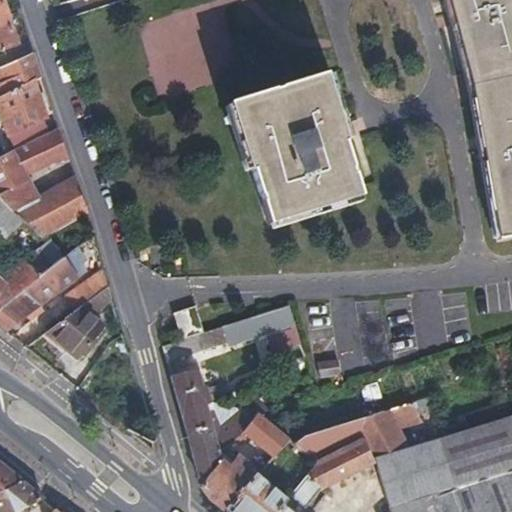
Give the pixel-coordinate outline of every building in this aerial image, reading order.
[(432,0),(449,52),(461,94),(471,132),(494,239),(511,231),(511,52),(496,0),(432,0)] [(0,51),(17,45),(6,16),(0,18),(0,51)] [(0,97),(28,84),(40,78),(31,53),(0,67),(0,97)] [(364,197),(329,78),(232,107),(252,174),(254,173),(269,227),(364,197)] [(34,99),(28,84),(0,97),(0,126),(3,133),(42,115),(38,109),(43,105),(39,96),(34,99)] [(0,184),(66,160),(56,128),(0,159),(0,184)] [(0,213),(16,229),(21,224),(28,218),(30,216),(42,210),(26,191),(70,173),(66,160),(0,184),(0,213)] [(48,237),(84,216),(77,195),(42,210),(30,216),(48,237)] [(0,306),(58,263),(41,243),(40,243),(0,274),(0,306)] [(0,306),(0,327),(7,333),(81,275),(67,256),(58,263),(0,306)] [(105,283),(101,270),(73,293),(81,303),(105,283)] [(93,312),(108,295),(105,286),(83,304),(93,312)] [(178,340),(160,346),(164,361),(267,330),(291,323),(285,306),(199,333),(178,340)] [(171,313),(178,340),(199,333),(192,306),(171,313)] [(78,308),(46,334),(79,360),(103,328),(78,308)] [(291,323),(267,330),(274,353),(298,344),(291,323)] [(340,359),(313,362),(319,382),(343,376),(340,359)] [(192,369),(169,376),(172,387),(185,434),(199,430),(194,414),(211,409),(209,403),(202,385),(198,386),(192,369)] [(430,394),(386,408),(396,428),(421,420),(419,413),(436,408),(430,394)] [(199,430),(185,434),(200,484),(220,461),(221,455),(244,430),(259,415),(260,413),(264,409),(254,400),(219,433),(211,409),(194,414),(199,430)] [(351,419),(373,466),(393,509),(410,503),(429,497),(404,445),(396,428),(386,408),(351,419)] [(259,415),(244,430),(275,457),(292,441),(259,415)] [(511,468),(511,430),(509,420),(507,416),(433,437),(448,490),(462,485),(511,468)] [(288,500),(278,511),(294,511),(293,511),(297,503),(302,508),(317,491),(373,466),(351,419),(307,434),(296,445),(318,465),(288,500)] [(433,437),(404,445),(429,497),(448,490),(433,437)] [(220,461),(200,484),(210,500),(224,511),(255,477),(245,470),(248,466),(239,458),(230,469),(220,461)] [(0,492),(22,483),(0,465),(0,492)] [(511,475),(511,468),(462,485),(465,492),(511,475)] [(255,477),(224,511),(225,511),(278,511),(288,500),(257,475),(255,477)] [(441,511),(443,511),(442,511),(511,511),(511,475),(465,492),(462,485),(448,490),(429,497),(410,503),(393,511),(441,511)] [(0,511),(15,511),(42,500),(22,483),(0,492),(0,511)]
